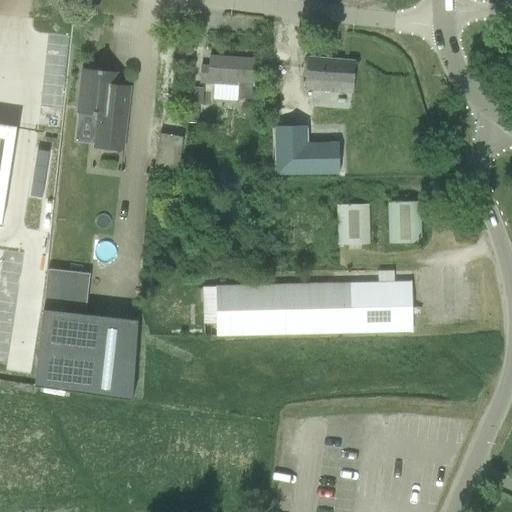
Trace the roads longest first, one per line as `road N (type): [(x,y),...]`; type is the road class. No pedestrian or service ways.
road 1 (residential): [(511,263),(485,183),(505,118)]
road 2 (residential): [(462,511),(511,387)]
